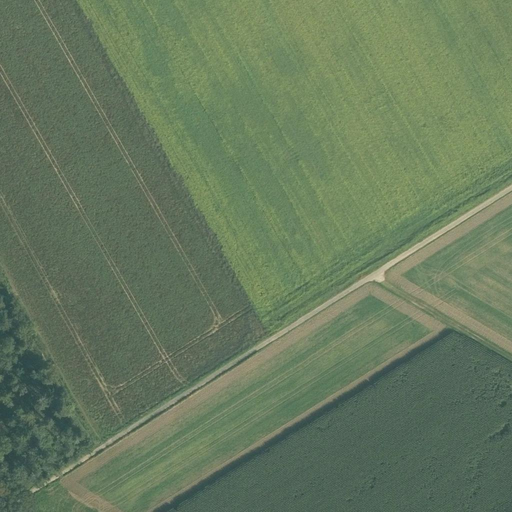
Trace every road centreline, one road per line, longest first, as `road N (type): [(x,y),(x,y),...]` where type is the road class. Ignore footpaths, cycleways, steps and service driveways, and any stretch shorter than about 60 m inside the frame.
road 1 (unclassified): [(110,442),(511,186)]
road 2 (track): [(511,360),(371,276)]
road 3 (unclassified): [(110,442),(1,511)]
